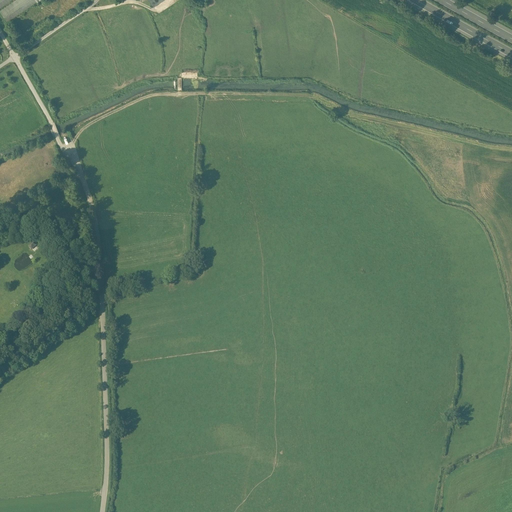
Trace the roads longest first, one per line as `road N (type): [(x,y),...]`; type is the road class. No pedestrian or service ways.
road 1 (unclassified): [(102,511),(107,428),(95,226),(74,159),(14,57)]
road 2 (track): [(67,152),(82,131),(149,98),(309,96)]
